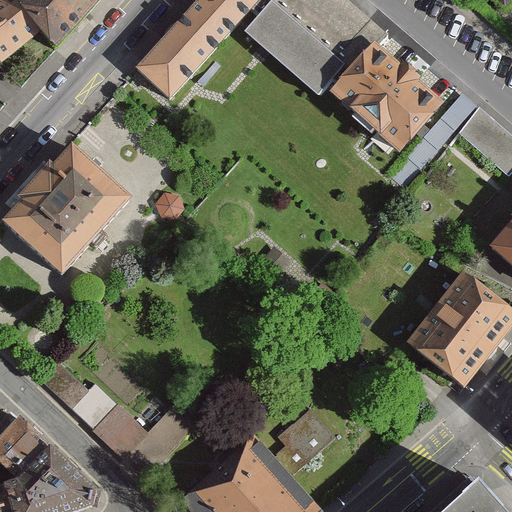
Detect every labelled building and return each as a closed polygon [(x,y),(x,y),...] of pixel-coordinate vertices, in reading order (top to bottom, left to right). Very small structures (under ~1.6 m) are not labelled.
[(0,0),(0,61),(1,63),(35,34),(10,3),(6,0),(0,0)] [(101,0),(12,0),(10,3),(35,34),(55,49),(101,0)] [(248,14),(261,0),(199,0),(136,70),(170,100),(248,14)] [(395,37),(353,0),(261,0),(248,14),(340,97),(385,47),(395,37)] [(454,110),(385,47),(340,97),(409,160),(454,110)] [(511,172),(511,137),(479,109),(458,133),(509,176),(511,172)] [(69,147),(1,224),(63,277),(129,201),(69,147)] [(511,268),(511,225),(491,250),(511,268)] [(460,387),(511,324),(511,312),(468,276),(410,346),(460,387)] [(134,419),(97,386),(74,411),(103,437),(111,445),(134,419)] [(180,401),(150,434),(127,459),(152,481),(205,423),(180,401)] [(17,418),(0,435),(0,464),(10,474),(42,441),(17,418)] [(150,434),(134,419),(111,445),(127,459),(150,434)] [(193,511),(313,511),(250,443),(185,503),(193,511)] [(96,494),(48,450),(7,490),(13,511),(80,511),(96,507),(96,494)] [(503,511),(479,485),(449,511),(503,511)]
